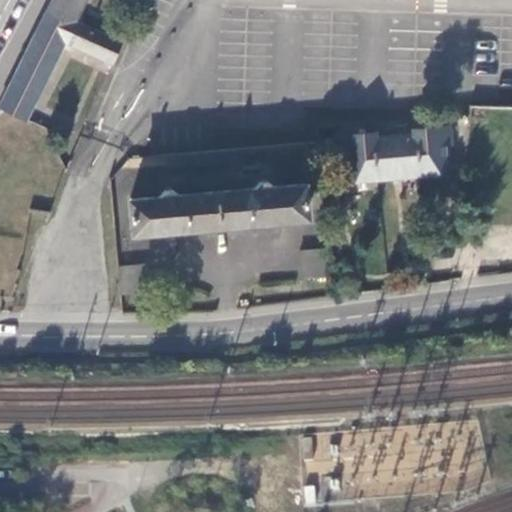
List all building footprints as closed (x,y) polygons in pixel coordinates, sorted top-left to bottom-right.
[(0,109),(24,120),(62,44),(110,64),(119,44),(74,21),(84,0),(56,0),(10,84),(0,103),(0,109)] [(345,154),(348,180),(448,172),(445,146),(451,145),(449,127),(413,129),(414,134),(374,138),(374,133),(338,136),(340,154),(345,154)] [(237,159),(235,149),(187,153),(188,163),(237,159)] [(187,153),(184,153),(164,155),(163,155),(164,165),(188,163),(187,153)] [(130,199),(133,232),(307,216),(304,184),(275,186),(268,181),(261,182),(255,188),(179,195),(172,189),(165,190),(159,197),(130,199)] [(332,276),(330,248),(300,251),(302,278),(332,276)] [(118,266),(120,295),(148,292),(146,264),(118,266)]
